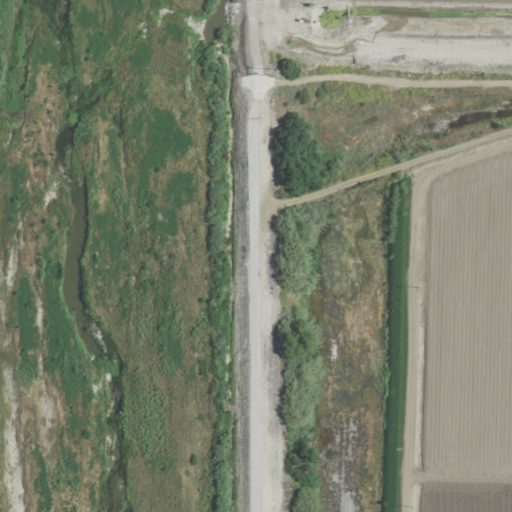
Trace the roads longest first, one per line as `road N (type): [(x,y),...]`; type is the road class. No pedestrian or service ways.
road 1 (residential): [(246,0),(249,511)]
road 2 (residential): [(247,83),(511,84)]
